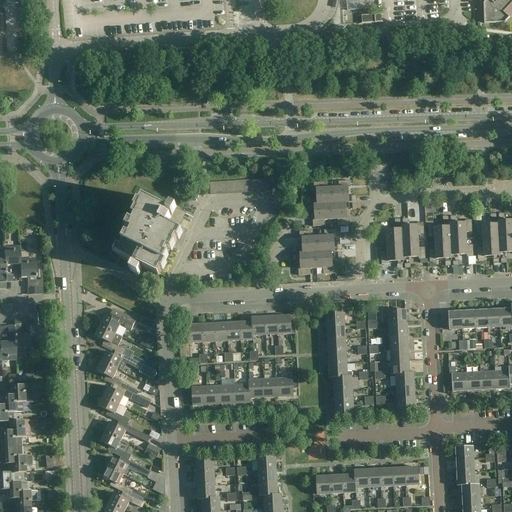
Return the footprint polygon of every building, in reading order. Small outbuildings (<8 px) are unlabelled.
[(346,0),(348,11),(362,10),(360,0),(346,0)] [(511,0),(486,0),(483,4),(484,24),(504,23),(511,15),(511,0)] [(357,16),(357,25),(384,23),(383,14),(357,16)] [(211,195),(271,191),(270,179),(210,183),(211,195)] [(346,204),(347,204),(350,204),(349,188),(351,188),(351,182),(338,182),(339,188),(333,188),(333,204),(346,204)] [(333,204),(333,188),(326,189),(326,183),(314,183),(314,190),(317,190),(317,205),(318,205),(330,205),(333,204)] [(135,263),(131,271),(139,275),(142,270),(137,268),(138,265),(159,276),(162,270),(160,269),(164,262),(163,262),(172,244),(175,245),(178,239),(176,238),(180,231),(175,229),(181,216),(174,212),(177,208),(171,205),(168,210),(143,197),(140,203),(141,204),(138,211),(139,211),(129,230),(132,232),(126,243),(124,241),(117,254),(135,263)] [(330,205),(331,221),(338,220),(338,226),(350,226),(350,219),(347,219),(347,204),(346,204),(333,204),(330,205)] [(318,205),(317,205),(314,205),(315,221),(313,221),(313,227),(325,227),(325,221),(331,221),(330,205),(318,205)] [(451,240),(467,239),(467,233),(473,233),(472,221),(465,221),(465,224),(450,224),(450,227),(451,240)] [(499,238),(511,237),(511,221),(498,222),(498,225),(499,238)] [(403,243),(419,242),(419,236),(425,235),(424,223),(417,224),(417,226),(402,227),(402,230),(403,243)] [(498,225),(483,226),(483,223),(476,224),(477,236),(483,235),(483,242),(499,241),(499,238),(498,225)] [(450,227),(435,228),(435,226),(428,226),(429,238),(435,238),(435,244),(451,243),(451,240),(450,227)] [(402,230),(387,230),(387,228),(380,228),(380,241),(387,240),(387,247),(403,246),(403,243),(402,230)] [(332,253),(335,253),(334,237),(336,237),(336,230),(324,231),(324,237),(318,237),(319,253),(332,253)] [(303,254),(316,253),(319,253),(318,237),(312,238),(312,231),(299,232),(300,239),(302,239),(303,254)] [(500,254),(511,253),(511,237),(499,238),(499,241),(500,254)] [(452,256),(467,255),(467,258),(474,258),(473,245),(467,246),(467,239),(451,240),(451,243),(452,256)] [(499,241),(483,242),(483,248),(477,248),(478,260),(485,260),(485,258),(500,257),(500,254),(499,241)] [(404,259),(419,258),(419,260),(426,260),(425,248),(419,248),(419,242),(403,243),(403,246),(404,259)] [(451,243),(435,244),(435,250),(429,251),(430,263),(437,263),(437,260),(452,259),(452,256),(451,243)] [(403,246),(387,247),(387,253),(381,253),(382,265),(388,265),(388,263),(404,262),(404,259),(403,246)] [(21,278),(19,247),(4,248),(6,282),(13,282),(12,266),(20,265),(21,278)] [(19,247),(21,278),(29,278),(30,281),(37,281),(35,259),(20,260),(20,247),(19,247)] [(317,270),(316,253),(303,254),(300,254),(301,270),(298,270),(299,277),(311,276),(310,270),(317,270)] [(316,253),(317,270),(323,269),(323,275),(336,275),(335,268),(333,268),(332,253),(319,253),(316,253)] [(37,312),(38,324),(38,328),(30,328),(31,353),(31,346),(46,346),(44,305),(28,306),(29,313),(37,312)] [(511,327),(511,309),(499,310),(500,328),(511,327)] [(105,317),(100,327),(116,335),(116,334),(120,326),(131,331),(136,321),(116,310),(112,320),(105,317)] [(500,328),(499,310),(487,311),(488,329),(500,328)] [(388,312),(389,325),(407,324),(407,311),(388,312)] [(463,330),(475,329),(474,311),(462,312),(463,330)] [(488,329),(487,311),(474,311),(475,329),(488,329)] [(450,331),(463,330),(462,312),(449,313),(450,331)] [(345,314),(326,315),(327,328),(345,327),(345,314)] [(279,336),(278,317),(265,318),(266,336),(279,336)] [(296,335),(296,325),(291,326),(291,317),(278,317),(279,336),(296,335)] [(266,336),(265,318),(252,319),(252,323),(253,323),(253,337),(254,337),(266,336)] [(16,354),(31,353),(30,328),(29,328),(30,335),(22,336),(21,319),(14,320),(15,327),(14,327),(16,361),(16,354)] [(253,323),(252,323),(240,324),(241,342),(254,341),(254,337),(253,337),(253,323)] [(228,342),(227,324),(215,325),(216,343),(228,342)] [(228,342),(241,342),(240,324),(227,324),(228,342)] [(390,338),(408,337),(407,324),(389,325),(390,337),(390,338)] [(216,343),(215,325),(202,326),(203,344),(216,343)] [(203,344),(202,326),(189,326),(190,344),(203,344)] [(9,343),(0,343),(1,365),(2,365),(1,361),(16,361),(14,327),(8,327),(9,343)] [(123,338),(116,334),(116,335),(100,327),(95,336),(105,341),(103,345),(115,352),(123,356),(124,355),(126,350),(119,346),(123,338)] [(328,341),(346,340),(345,327),(327,328),(328,341)] [(409,349),(408,337),(390,338),(390,337),(382,338),(383,351),(390,350),(409,349)] [(328,353),(347,352),(346,340),(328,341),(328,353)] [(390,350),(391,363),(409,362),(409,349),(390,350)] [(382,353),(383,360),(390,359),(389,351),(382,353)] [(123,372),(127,363),(141,371),(143,365),(124,355),(123,356),(115,352),(114,355),(107,352),(102,362),(118,370),(118,369),(123,372)] [(329,366),(347,365),(347,352),(328,353),(329,366)] [(379,355),(370,355),(370,364),(377,363),(377,362),(379,362),(379,355)] [(137,397),(138,396),(140,391),(114,378),(118,370),(102,362),(97,371),(107,376),(105,380),(117,387),(137,397)] [(392,376),(396,376),(396,375),(410,375),(410,374),(409,362),(391,363),(392,376)] [(348,378),(347,365),(329,366),(330,379),(334,379),(348,378)] [(468,392),(467,374),(456,374),(456,368),(449,369),(450,375),(452,375),(453,393),(468,392)] [(481,373),(482,391),(496,391),(495,372),(484,373),(483,369),(480,369),(480,373),(481,373)] [(495,372),(496,391),(511,390),(510,386),(509,372),(495,372)] [(250,399),(251,399),(265,398),(264,380),(253,381),(253,378),(253,373),(249,373),(249,385),(250,385),(250,399)] [(481,373),(480,373),(467,374),(468,392),(482,391),(481,373)] [(414,374),(410,374),(410,375),(396,375),(396,376),(397,388),(415,387),(414,374)] [(335,391),(353,390),(352,377),(348,378),(334,379),(335,391)] [(278,380),(279,398),(294,397),(293,390),(299,390),(299,381),(293,381),(293,379),(278,380)] [(279,398),(278,380),(264,380),(265,398),(279,398)] [(235,386),(236,404),(251,403),(251,399),(250,399),(250,385),(249,385),(235,386)] [(0,396),(2,397),(15,396),(15,403),(22,403),(31,402),(31,386),(11,387),(11,391),(4,391),(0,390),(0,396)] [(236,404),(235,386),(221,387),(222,405),(236,404)] [(151,403),(138,396),(137,397),(117,387),(116,391),(109,387),(104,397),(120,405),(124,396),(148,408),(151,403)] [(208,406),(207,387),(192,388),(193,406),(208,406)] [(207,387),(208,406),(222,405),(221,387),(207,387)] [(397,388),(397,401),(415,400),(415,387),(397,388)] [(353,403),(353,390),(335,391),(335,404),(353,403)] [(0,406),(6,406),(6,413),(13,413),(22,412),(22,403),(15,403),(15,396),(2,397),(2,401),(0,401),(0,406)] [(127,426),(127,425),(130,420),(116,413),(120,405),(104,397),(99,407),(109,412),(106,416),(119,422),(127,426)] [(398,414),(416,413),(415,400),(397,401),(398,414)] [(336,417),(354,416),(353,403),(335,404),(336,417)] [(6,406),(0,406),(0,423),(9,423),(9,422),(13,422),(13,413),(6,413),(6,406)] [(0,426),(0,432),(13,432),(14,438),(21,438),(30,438),(29,422),(23,422),(13,422),(9,422),(9,423),(10,427),(3,427),(3,426),(0,426)] [(106,432),(122,440),(126,432),(148,443),(151,437),(127,425),(127,426),(119,422),(118,426),(111,422),(106,432)] [(0,437),(1,437),(1,449),(21,448),(21,438),(14,438),(13,432),(0,432),(0,437)] [(129,461),(132,456),(118,449),(122,440),(106,432),(101,442),(110,447),(108,451),(121,457),(121,458),(129,461)] [(157,458),(161,450),(149,444),(145,452),(157,458)] [(455,448),(456,461),(474,460),(474,447),(455,448)] [(21,448),(1,449),(2,460),(0,459),(0,464),(15,464),(15,458),(22,457),(21,448)] [(12,470),(12,474),(16,474),(25,473),(25,467),(32,466),(31,457),(22,457),(15,458),(15,464),(0,464),(0,471),(5,471),(5,470),(12,470)] [(107,467),(124,475),(128,467),(149,477),(151,472),(129,461),(121,458),(119,461),(112,458),(107,467)] [(258,459),(258,472),(277,471),(276,458),(258,459)] [(475,473),(474,460),(456,461),(457,474),(475,473)] [(214,461),(196,462),(196,475),(215,474),(214,461)] [(131,496),(134,491),(119,484),(124,475),(107,467),(103,477),(112,482),(110,486),(123,493),(131,497),(131,496)] [(406,469),(406,487),(420,486),(419,468),(406,469)] [(393,469),(380,470),(381,488),(394,488),(393,469)] [(394,488),(406,487),(406,469),(393,469),(394,488)] [(369,489),(381,488),(380,470),(368,471),(369,489)] [(259,484),(277,483),(277,471),(258,472),(259,484)] [(369,489),(368,471),(355,471),(355,476),(356,490),(369,489)] [(457,487),(462,487),(462,486),(476,486),(476,485),(475,473),(457,474),(457,487)] [(12,474),(0,474),(0,490),(10,490),(10,484),(16,483),(16,474),(12,474)] [(215,474),(196,475),(197,487),(215,486),(215,474)] [(343,495),(342,476),(330,477),(331,495),(343,495)] [(357,494),(356,490),(355,476),(342,476),(343,495),(357,494)] [(313,496),(331,495),(330,477),(317,478),(317,487),(313,487),(313,496)] [(26,483),(16,483),(10,484),(10,490),(0,490),(0,496),(0,497),(0,496),(0,495),(7,496),(7,500),(16,499),(20,499),(20,493),(26,492),(26,483)] [(260,497),(264,497),(278,496),(277,483),(259,484),(260,497)] [(480,485),(476,485),(476,486),(462,486),(462,487),(462,499),(480,498),(480,485)] [(215,486),(197,487),(198,500),(202,500),(216,499),(215,486)] [(0,503),(0,509),(30,508),(30,502),(41,501),(40,491),(26,492),(20,493),(20,499),(16,499),(17,504),(10,504),(10,503),(0,503)] [(109,503),(126,511),(130,503),(140,508),(143,502),(131,496),(131,497),(123,493),(121,496),(114,493),(109,503)] [(265,510),(283,509),(282,495),(278,496),(264,497),(265,510)] [(480,498),(462,499),(463,511),(481,511),(480,498)] [(202,500),(202,511),(217,511),(221,511),(220,499),(216,499),(202,500)] [(125,511),(126,511),(109,503),(104,511),(125,511)]
